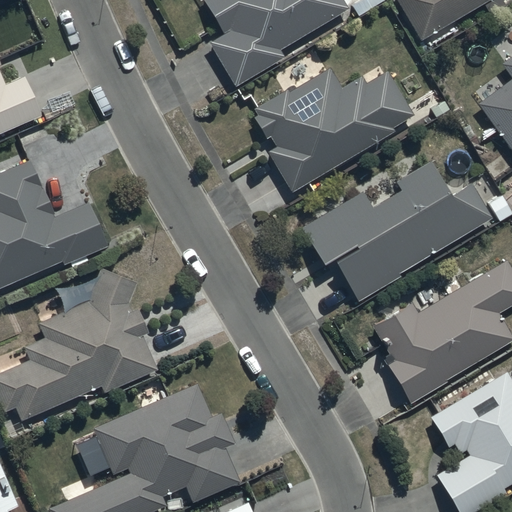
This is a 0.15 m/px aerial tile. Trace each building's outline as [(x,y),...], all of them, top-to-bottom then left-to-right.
[(281,50),(276,43),(344,2),(342,0),(203,0),(221,28),(206,38),(232,81),(281,50)] [(396,0),(417,35),(475,0),(396,0)] [(474,96),(511,151),(511,150),(511,45),(498,55),(503,62),(490,71),(497,81),(474,96)] [(264,145),(288,185),(390,127),(388,123),(410,111),(384,66),(360,79),(356,71),(337,82),(326,63),(285,87),(283,84),(249,103),(253,109),(250,111),(261,131),(265,129),(272,140),(264,145)] [(0,126),(36,111),(19,70),(1,77),(0,74),(0,126)] [(26,154),(0,164),(0,279),(57,255),(58,258),(102,239),(84,198),(51,212),(26,154)] [(396,272),(393,267),(488,211),(467,176),(446,188),(425,154),(390,175),(395,184),(367,200),(357,185),(296,222),(316,255),(327,248),(356,297),(396,272)] [(511,271),(503,255),(413,307),(406,296),(367,319),(387,355),(383,357),(407,398),(444,377),(441,373),(510,334),(495,307),(511,297),(511,271)] [(0,406),(10,402),(16,416),(95,380),(98,386),(152,364),(137,329),(143,326),(133,302),(126,305),(123,297),(133,277),(96,259),(83,296),(33,317),(39,331),(19,340),(25,354),(0,364),(0,406)] [(460,511),(503,486),(500,481),(511,473),(511,380),(503,366),(426,412),(444,442),(450,438),(456,447),(461,444),(464,449),(431,469),(457,511),(460,511)] [(193,377),(88,423),(108,468),(122,462),(125,467),(94,481),(91,475),(60,489),(62,495),(44,503),(47,511),(132,511),(162,499),(158,490),(181,480),(188,495),(235,474),(220,440),(230,436),(216,406),(207,410),(193,377)] [(0,511),(5,511),(3,505),(15,500),(0,466),(0,511)] [(249,511),(242,496),(204,511),(249,511)]
